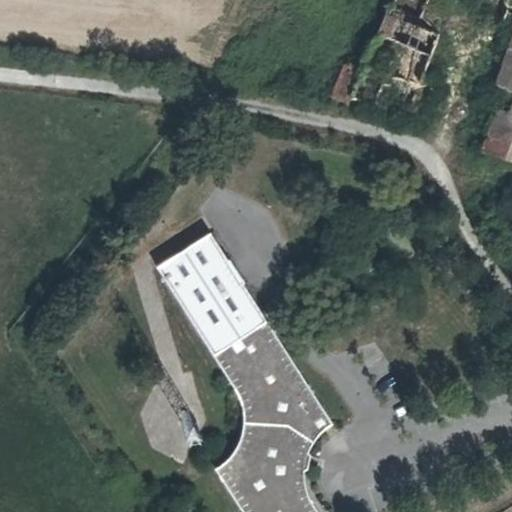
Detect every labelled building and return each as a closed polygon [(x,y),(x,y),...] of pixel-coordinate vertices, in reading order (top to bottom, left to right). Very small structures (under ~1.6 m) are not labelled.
[(391,0),(390,3),(373,40),(360,70),(345,64),(332,96),(349,103),(351,96),(408,117),(449,0),(391,0)] [(373,40),(390,3),(383,0),(373,0),(358,34),(373,40)] [(478,0),(476,8),(503,18),(508,4),(509,0),(478,0)] [(511,5),(508,4),(503,18),(511,21),(511,5)] [(511,62),(503,89),(511,91),(511,62)] [(511,156),(511,91),(503,89),(483,147),(511,156)] [(158,267),(214,354),(266,321),(243,286),(244,282),(229,258),(225,259),(210,234),(158,267)] [(331,424),(266,321),(214,354),(220,363),(226,372),(232,382),(236,391),(240,401),(243,411),(244,419),(244,427),(242,435),(240,442),(236,450),(230,457),(224,463),(217,469),(244,511),(318,511),(315,507),(305,485),(303,467),(307,455),(311,446),(317,438),(324,430),(331,424)] [(189,409),(181,422),(196,421),(189,409)]
